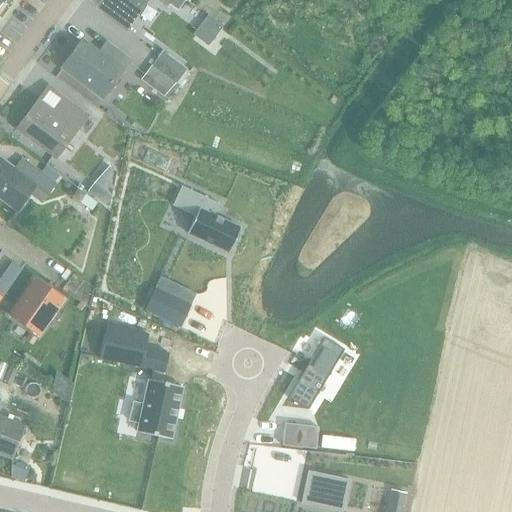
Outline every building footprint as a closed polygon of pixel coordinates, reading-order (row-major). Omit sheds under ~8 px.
[(102,0),(97,7),(125,28),(146,0),(155,0),(167,8),(168,7),(170,4),(178,11),(184,0),(102,0)] [(63,68),(102,97),(128,61),(107,45),(98,57),(80,44),(63,68)] [(164,51),(153,65),(176,83),(188,69),(164,51)] [(176,83),(153,65),(141,79),(164,97),(176,83)] [(333,77),(330,87),(351,93),(353,83),(333,77)] [(17,129),(55,157),(86,115),(49,87),(17,129)] [(0,198),(16,211),(34,187),(46,195),(55,184),(23,159),(12,173),(0,163),(0,198)] [(88,194),(111,211),(114,197),(96,184),(88,194)] [(182,187),(173,206),(195,216),(187,234),(229,253),(240,229),(214,216),(219,205),(182,187)] [(72,197),(91,211),(97,204),(78,189),(72,197)] [(78,274),(72,280),(88,298),(95,291),(78,274)] [(33,280),(8,315),(39,336),(63,301),(33,280)] [(154,289),(144,310),(179,327),(189,305),(154,289)] [(149,380),(161,383),(167,354),(143,349),(146,334),(107,326),(100,360),(151,370),(149,380)] [(328,333),(310,405),(335,411),(351,339),(328,333)] [(30,334),(26,340),(33,344),(37,339),(30,334)] [(134,403),(130,421),(139,423),(137,432),(171,440),(182,388),(161,383),(149,380),(148,380),(143,405),(134,403)] [(0,453),(11,458),(23,425),(0,416),(0,453)] [(282,446),(316,450),(319,428),(284,424),(282,446)] [(308,472),(302,504),(340,511),(342,511),(349,481),(308,472)] [(392,491),(387,511),(403,511),(407,495),(392,491)]
